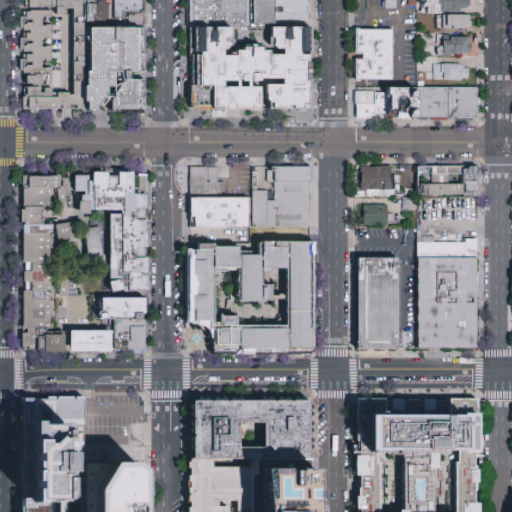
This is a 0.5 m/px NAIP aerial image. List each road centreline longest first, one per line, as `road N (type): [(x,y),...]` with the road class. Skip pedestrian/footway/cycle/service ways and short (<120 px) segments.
road 1 (tertiary): [(511,143),(1,143)]
road 2 (secondary): [(500,511),(500,46)]
road 3 (secondary): [(165,374),(167,0)]
road 4 (tertiary): [(334,374),(0,374)]
road 5 (secondary): [(335,0),(334,286)]
road 6 (tertiary): [(511,374),(334,374)]
road 7 (secondary): [(0,0),(1,143)]
road 8 (secondary): [(334,374),(332,511)]
